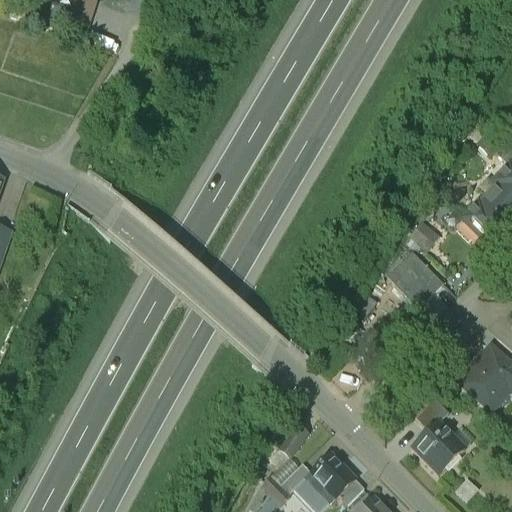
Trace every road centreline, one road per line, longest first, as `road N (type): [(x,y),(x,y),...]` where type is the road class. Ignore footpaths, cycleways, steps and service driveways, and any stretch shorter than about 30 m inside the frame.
road 1 (motorway): [(96,511),(305,137),(391,0)]
road 2 (motorway): [(326,0),(36,511)]
road 3 (residential): [(51,181),(97,210),(341,427)]
road 4 (residential): [(511,258),(341,427)]
road 5 (residential): [(158,0),(145,38),(51,181)]
